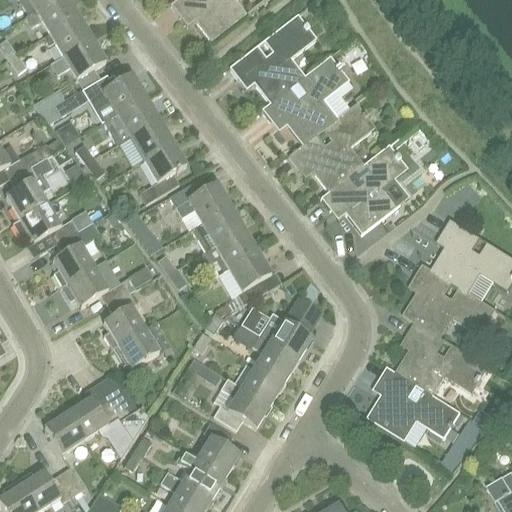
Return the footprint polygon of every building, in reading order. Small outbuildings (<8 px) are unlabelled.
[(17,0),(28,19),(60,0),(17,0)] [(29,19),(25,21),(31,31),(42,25),(49,37),(78,20),(66,0),(60,0),(28,19),(29,19)] [(171,9),(182,0),(175,0),(178,3),(171,8),(171,9)] [(212,44),(246,17),(232,0),(182,0),(171,9),(180,20),(188,14),(212,44)] [(269,107),(305,80),(291,62),(316,42),(298,19),(230,71),(239,83),(246,77),(269,107)] [(44,40),(44,41),(49,49),(54,46),(63,60),(92,43),(78,20),(49,37),(49,38),(44,40)] [(105,66),(92,43),(63,60),(50,68),(57,79),(69,72),(76,83),(105,66)] [(0,47),(0,53),(8,64),(15,58),(5,44),(0,47)] [(15,58),(8,64),(18,77),(26,72),(15,58)] [(349,84),(330,61),(305,80),(269,107),(262,113),(271,125),(279,119),(302,149),(337,122),(324,104),(349,84)] [(117,119),(146,102),(132,78),(103,95),(103,96),(89,104),(95,115),(110,107),(117,119)] [(40,119),(64,105),(58,94),(34,108),(40,119)] [(159,124),(146,102),(117,119),(130,142),(159,124)] [(64,105),(40,119),(46,129),(70,115),(64,105)] [(337,122),(302,149),(289,160),(298,172),(305,167),(328,196),(321,202),(389,149),(363,169),(350,151),(375,131),(356,107),(337,122)] [(159,124),(130,142),(143,164),(172,147),(159,124)] [(186,170),(172,147),(143,164),(157,187),(139,197),(145,208),(156,202),(179,188),(173,178),(186,170)] [(51,158),(46,151),(44,148),(20,163),(11,150),(2,156),(0,151),(0,174),(1,174),(8,185),(46,162),(46,161),(51,158)] [(75,155),(86,169),(94,163),(84,149),(75,155)] [(389,149),(321,202),(330,214),(338,208),(361,238),(396,211),(382,192),(407,173),(389,149)] [(46,162),(8,185),(14,195),(4,201),(18,224),(12,227),(12,228),(46,207),(40,197),(50,191),(42,179),(52,173),(46,162)] [(94,163),(86,169),(96,182),(104,177),(94,163)] [(174,198),(169,202),(181,222),(194,215),(201,227),(230,210),(216,187),(203,195),(196,184),(174,198)] [(46,207),(12,228),(20,242),(27,238),(32,247),(50,237),(56,248),(78,235),(71,224),(60,230),(46,207)] [(206,255),(243,233),(230,210),(201,227),(193,232),(199,243),(207,238),(214,249),(206,254),(206,255)] [(150,235),(140,220),(129,228),(139,243),(150,235)] [(431,274),(469,297),(480,279),(508,296),(511,289),(511,262),(450,224),(442,237),(450,242),(431,274)] [(222,276),(228,273),(257,255),(243,233),(206,255),(200,259),(207,270),(216,265),(222,276)] [(63,290),(94,272),(81,249),(85,247),(78,235),(56,248),(62,258),(52,264),(58,274),(55,276),(63,290)] [(151,259),(162,253),(159,248),(149,256),(151,259)] [(270,278),(257,255),(228,273),(242,295),(237,298),(244,309),(267,295),(260,284),(270,278)] [(157,265),(167,280),(175,274),(165,260),(157,265)] [(128,282),(119,288),(105,265),(94,272),(63,290),(71,304),(75,302),(80,311),(100,299),(107,310),(129,297),(134,294),(128,282)] [(403,319),(415,326),(441,343),(452,324),(480,341),(496,314),(469,297),(431,274),(423,269),(415,282),(423,287),(403,319)] [(145,272),(137,277),(144,288),(151,283),(145,272)] [(175,274),(167,280),(177,294),(186,288),(175,274)] [(112,353),(144,333),(131,311),(135,308),(129,297),(107,310),(113,321),(104,326),(109,336),(103,339),(112,353)] [(269,347),(298,365),(312,342),(308,340),(322,317),(298,302),(284,325),(273,318),(269,323),(258,341),(269,348),(269,347)] [(222,324),(221,323),(213,319),(204,332),(213,339),(222,324)] [(415,344),(396,376),(434,399),(445,381),(473,399),(489,372),(441,343),(415,326),(407,339),(415,344)] [(144,333),(112,353),(121,367),(126,364),(131,373),(169,351),(155,327),(144,333)] [(202,338),(192,352),(201,357),(211,344),(202,338)] [(262,358),(255,370),(283,388),(298,365),(269,347),(269,348),(258,341),(252,351),(262,358)] [(270,410),(283,388),(255,370),(242,391),(228,383),(227,384),(270,410)] [(387,389),(367,422),(405,446),(417,426),(445,444),(461,416),(434,399),(396,376),(388,371),(380,384),(387,389)] [(212,374),(205,384),(216,391),(222,381),(212,374)] [(270,410),(227,384),(222,393),(235,401),(227,415),(220,410),(213,420),(236,434),(242,424),(255,433),(270,410)] [(120,426),(120,427),(130,442),(148,420),(139,413),(130,418),(118,398),(107,405),(120,426)] [(64,412),(84,444),(106,430),(109,434),(120,427),(120,426),(107,405),(97,411),(91,402),(81,408),(77,403),(65,411),(64,412)] [(84,444),(64,412),(50,420),(54,425),(44,431),(61,458),(84,444)] [(183,456),(225,482),(239,459),(226,450),(232,440),(209,426),(203,436),(210,441),(196,463),(183,455),(183,456)] [(452,475),(476,444),(467,438),(443,468),(452,475)] [(133,456),(142,461),(151,447),(142,441),(133,456)] [(142,461),(133,456),(124,470),(133,476),(142,461)] [(211,504),(225,482),(183,456),(177,465),(185,471),(178,483),(167,476),(167,477),(211,504)] [(59,479),(73,500),(84,493),(70,472),(59,479)] [(73,500),(59,479),(50,485),(43,475),(20,490),(33,511),(44,511),(60,502),(62,506),(73,500)] [(511,511),(511,475),(511,476),(486,491),(495,506),(498,504),(502,511),(511,511)] [(174,511),(205,511),(211,504),(167,477),(160,487),(175,496),(168,508),(174,511)] [(33,511),(20,490),(0,502),(0,509),(1,511),(33,511)] [(99,497),(92,507),(100,511),(120,511),(121,511),(99,497)]
